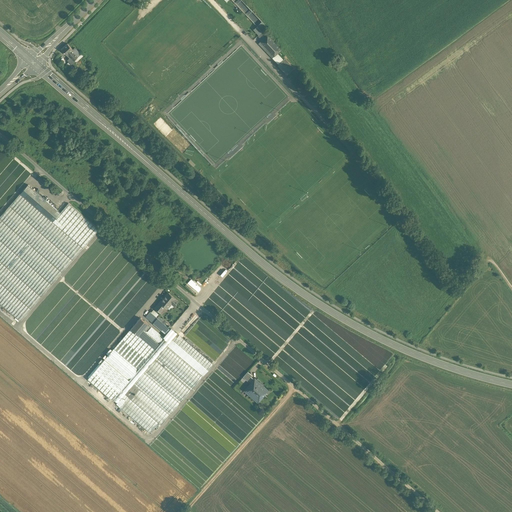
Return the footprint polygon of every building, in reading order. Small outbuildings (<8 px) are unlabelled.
[(231,0),(262,31),(266,27),(263,22),(241,0),(231,0)] [(281,50),(267,35),(260,41),(274,56),(281,50)] [(68,41),(58,51),(71,64),(81,55),(68,41)] [(292,68),(285,60),(279,65),(286,73),(292,68)] [(28,184),(0,216),(0,303),(20,321),(83,248),(58,226),(53,222),(55,219),(56,218),(60,212),(28,184)] [(98,228),(69,203),(60,212),(56,218),(85,244),(98,228)] [(220,286),(225,280),(226,282),(229,278),(230,280),(232,277),(228,273),(219,285),(220,286)] [(175,299),(168,292),(158,304),(163,309),(165,307),(167,308),(171,303),(174,306),(178,301),(175,299)] [(163,309),(158,304),(155,308),(160,312),(163,309)] [(168,327),(150,312),(146,317),(164,332),(168,327)] [(140,318),(130,329),(138,335),(148,324),(140,318)] [(148,324),(138,335),(155,349),(164,338),(148,324)] [(153,351),(129,331),(114,348),(138,369),(153,351)] [(213,364),(177,333),(169,342),(167,344),(203,375),(213,364)] [(129,380),(120,390),(125,394),(133,384),(135,382),(143,372),(145,371),(154,359),(156,357),(166,346),(167,344),(169,342),(164,339),(164,338),(155,349),(153,351),(137,370),(130,379),(129,380)] [(202,377),(166,346),(156,357),(192,388),(202,377)] [(137,370),(113,350),(106,358),(130,379),(137,370)] [(129,380),(105,359),(96,369),(120,390),(129,380)] [(191,390),(154,359),(145,371),(181,402),(191,390)] [(119,392),(95,371),(87,379),(112,400),(113,398),(119,392)] [(247,371),(243,377),(247,380),(252,375),(247,371)] [(180,403),(143,372),(135,382),(171,413),(180,403)] [(264,388),(259,383),(260,382),(255,378),(245,390),(250,394),(251,392),(258,398),(263,392),(262,390),(264,388)] [(170,415),(133,384),(125,394),(158,423),(161,425),(170,415)] [(119,392),(113,398),(118,402),(125,394),(120,390),(119,392)] [(158,423),(125,394),(118,402),(116,404),(150,433),(158,423)]
